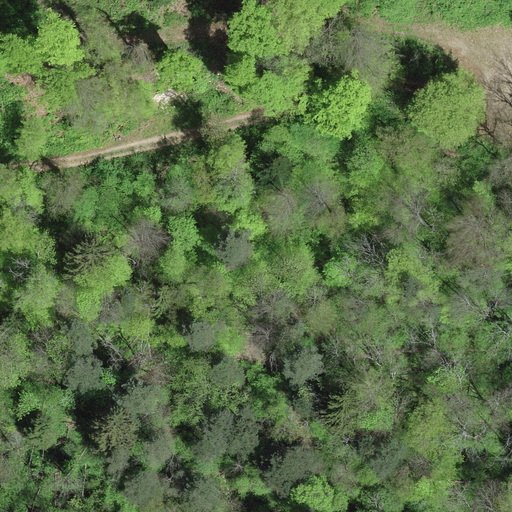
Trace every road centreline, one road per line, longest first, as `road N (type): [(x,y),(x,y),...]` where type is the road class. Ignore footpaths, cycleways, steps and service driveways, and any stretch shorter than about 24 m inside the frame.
road 1 (track): [(0,168),(151,149),(361,82),(511,92)]
road 2 (track): [(0,46),(375,27),(467,46),(511,73)]
